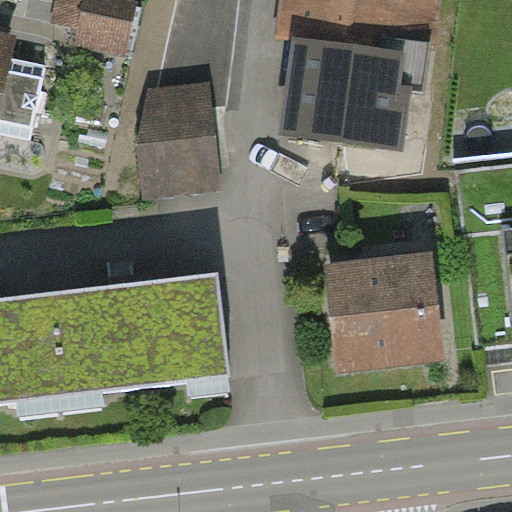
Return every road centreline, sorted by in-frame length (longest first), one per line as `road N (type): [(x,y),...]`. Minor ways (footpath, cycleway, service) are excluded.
road 1 (primary): [(55,511),(374,474)]
road 2 (primary): [(374,474),(511,457)]
